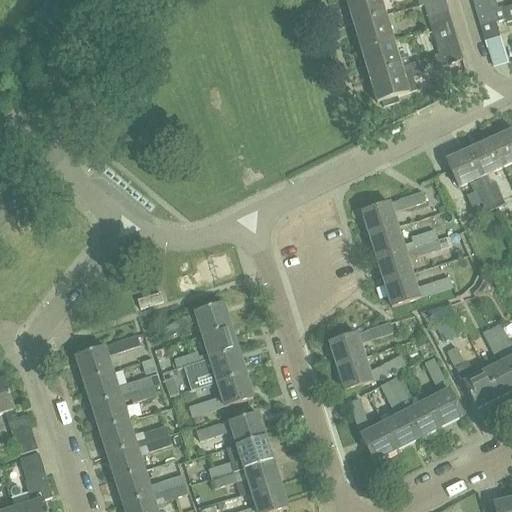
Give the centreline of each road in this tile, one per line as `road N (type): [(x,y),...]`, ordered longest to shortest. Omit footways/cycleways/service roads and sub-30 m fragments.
road 1 (residential): [(346,511),(246,220)]
road 2 (residential): [(246,220),(511,92)]
road 3 (residential): [(47,158),(108,69),(130,0)]
road 4 (residential): [(82,511),(29,346)]
road 5 (residential): [(29,346),(125,224)]
road 6 (residential): [(394,511),(511,451)]
road 7 (residential): [(125,224),(172,240),(246,220)]
